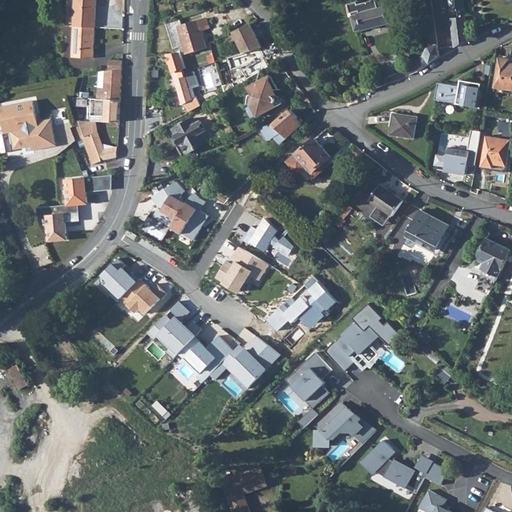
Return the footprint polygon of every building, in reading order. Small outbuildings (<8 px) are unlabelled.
[(76,0),(74,26),(72,57),(93,59),(95,28),(96,0),(76,0)] [(403,72),(405,73),(407,75),(418,71),(439,56),(434,20),(430,0),(421,0),(424,17),(417,18),(418,26),(425,25),(429,46),(423,56),(403,70),(403,72)] [(448,0),(450,10),(457,9),(458,17),(465,16),(462,0),(448,0)] [(359,14),(352,16),(351,16),(356,30),(357,30),(364,28),(364,29),(390,23),(386,6),(373,9),(359,13),(359,14)] [(458,17),(451,18),(455,46),(468,39),(465,16),(458,17)] [(180,18),(167,22),(173,47),(184,44),(186,52),(206,46),(198,18),(182,23),(180,18)] [(251,22),(234,30),(243,52),(261,46),(251,22)] [(179,50),(168,52),(179,91),(180,91),(183,102),(184,101),(190,110),(202,104),(197,94),(192,97),(189,88),(199,84),(196,75),(195,74),(194,69),(184,72),(183,67),(185,67),(179,50)] [(261,54),(249,59),(252,67),(264,62),(264,61),(261,54)] [(500,57),(495,87),(511,89),(511,56),(510,59),(500,57)] [(109,61),(109,71),(123,70),(123,61),(110,60),(109,61)] [(271,75),(251,86),(254,92),(251,103),(257,114),(259,115),(282,102),(278,95),(275,97),(274,96),(271,95),(270,96),(269,94),(278,88),(271,75)] [(438,100),(439,100),(479,106),(482,83),(462,80),(461,86),(442,83),(441,83),(438,100)] [(106,84),(105,100),(121,101),(122,85),(106,84)] [(105,100),(93,99),(92,112),(92,116),(93,116),(106,117),(106,122),(120,123),(121,101),(105,100)] [(34,101),(8,106),(9,110),(2,111),(6,132),(12,131),(14,144),(24,143),(25,147),(33,145),(34,149),(56,145),(51,119),(38,122),(34,101)] [(298,116),(291,109),(269,129),(274,135),(282,143),(302,124),(297,118),(298,116)] [(394,113),(391,134),(414,137),(417,117),(394,113)] [(194,116),(174,128),(176,133),(175,133),(181,143),(176,146),(181,155),(186,152),(187,153),(208,141),(202,132),(206,129),(200,120),(197,122),(194,116)] [(92,134),(93,134),(93,122),(81,121),(82,125),(85,136),(92,134)] [(96,122),(93,122),(93,134),(92,134),(103,161),(117,161),(118,150),(103,149),(96,132),(96,122)] [(85,136),(82,125),(74,128),(77,136),(78,140),(83,138),(88,150),(93,164),(103,161),(100,155),(92,134),(85,136)] [(274,135),(269,129),(266,132),(271,138),(274,135)] [(487,136),(484,153),(508,157),(511,140),(487,136)] [(316,137),(289,160),(298,171),(308,162),(315,171),(332,156),(316,137)] [(376,161),(357,146),(351,153),(358,159),(360,157),(372,166),(376,161)] [(449,147),(446,170),(466,173),(470,150),(449,147)] [(508,157),(484,153),(482,166),(493,167),(493,170),(505,172),(508,157)] [(85,177),(67,179),(69,204),(79,204),(88,202),(87,192),(105,190),(106,179),(85,177)] [(158,177),(153,179),(158,186),(162,184),(158,177)] [(381,183),(370,198),(378,204),(391,213),(392,214),(403,200),(381,183)] [(194,241),(208,216),(173,195),(163,213),(176,221),(172,229),(194,241)] [(38,207),(39,216),(48,215),(50,241),(67,239),(65,214),(80,213),(79,204),(69,204),(38,207)] [(391,213),(378,204),(370,214),(383,223),(391,213)] [(422,210),(408,235),(419,241),(420,239),(436,248),(448,224),(422,210)] [(81,220),(80,213),(65,214),(66,222),(81,220)] [(266,219),(253,242),(266,251),(270,244),(289,256),(295,247),(266,219)] [(492,287),(496,280),(511,248),(487,237),(477,257),(485,261),(482,267),(484,268),(482,273),(485,274),(481,282),(492,287)] [(260,281),(267,265),(238,247),(230,261),(227,259),(216,278),(224,283),(223,285),(239,295),(250,277),(260,281)] [(108,287),(122,300),(138,283),(124,268),(121,272),(114,266),(103,278),(110,284),(108,287)] [(138,283),(122,300),(138,316),(142,312),(146,316),(162,301),(157,295),(162,290),(157,284),(152,290),(141,280),(138,283)] [(335,339),(325,349),(345,370),(355,361),(349,355),(356,349),(360,353),(379,334),(389,344),(400,334),(387,321),(384,324),(379,319),(382,317),(368,302),(352,317),(357,322),(355,324),(353,322),(341,333),(343,335),(336,341),(335,339)] [(254,335),(235,351),(222,362),(251,390),(282,356),(254,335)] [(196,337),(180,355),(204,379),(222,362),(235,351),(219,336),(207,348),(196,337)] [(316,352),(287,379),(293,385),(296,383),(309,397),(307,399),(313,407),(300,420),(305,426),(319,413),(315,407),(330,392),(319,379),(321,378),(322,379),(333,369),(316,352)] [(10,369),(21,389),(31,383),(20,363),(10,369)] [(441,376),(446,381),(454,375),(449,369),(441,376)] [(316,430),(316,444),(330,444),(330,436),(336,437),(343,429),(351,429),(360,439),(349,451),(352,454),(376,429),(341,402),(320,422),(320,430),(316,430)] [(383,440),(361,461),(374,474),(376,471),(417,492),(425,476),(433,461),(422,455),(416,466),(419,468),(417,473),(389,457),(395,452),(383,440)] [(449,469),(433,461),(425,476),(441,485),(449,469)] [(261,466),(222,480),(233,511),(250,511),(244,493),(268,484),(261,466)] [(429,489),(420,506),(428,510),(427,511),(465,511),(464,511),(463,511),(454,511),(443,506),(447,498),(429,489)]
